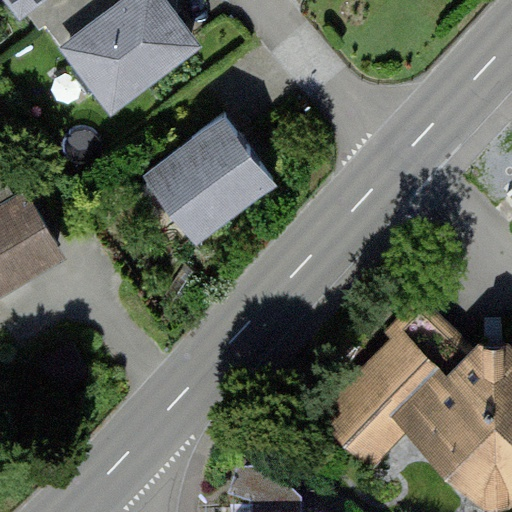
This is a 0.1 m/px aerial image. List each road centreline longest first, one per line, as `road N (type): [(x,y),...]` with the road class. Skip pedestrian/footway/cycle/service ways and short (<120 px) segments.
road 1 (tertiary): [(97,489),(402,156)]
road 2 (residential): [(264,0),(402,156)]
road 3 (tertiary): [(402,156),(511,40)]
